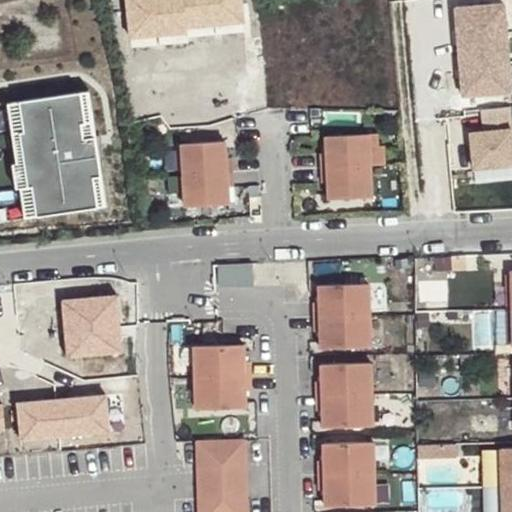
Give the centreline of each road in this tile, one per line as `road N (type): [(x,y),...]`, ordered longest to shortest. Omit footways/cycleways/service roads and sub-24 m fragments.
road 1 (residential): [(0,264),(278,242)]
road 2 (residential): [(278,242),(440,234)]
road 3 (residential): [(255,112),(274,160),(278,242)]
